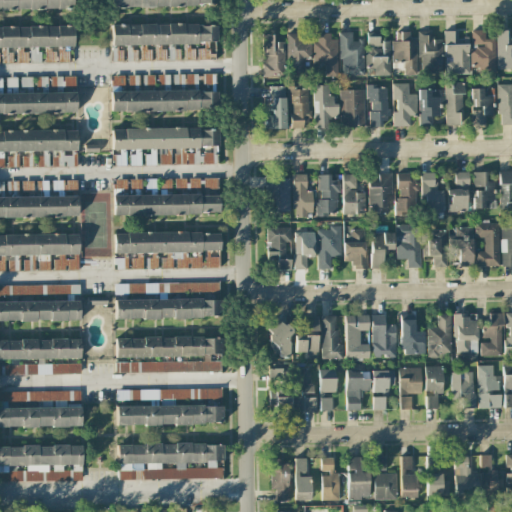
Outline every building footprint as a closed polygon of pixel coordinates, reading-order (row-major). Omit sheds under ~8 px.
[(0,0),(0,11),(71,11),(71,0),(0,0)] [(109,24),(218,21),(218,44),(210,45),(211,60),(194,60),(194,49),(203,49),(203,42),(191,42),(192,58),(185,58),(184,43),(173,43),(173,50),(180,49),(180,60),(167,61),(167,47),(162,47),(162,48),(167,48),(167,60),(155,60),(155,45),(146,45),(146,50),(151,50),(151,60),(140,60),(140,46),(133,46),(134,49),(138,49),(138,60),(127,60),(127,46),(117,46),(117,51),(123,50),(123,61),(110,61),(109,24)] [(0,27),(71,27),(71,47),(62,47),(63,51),(67,51),(67,61),(57,61),(57,48),(51,48),(51,51),(56,51),(56,62),(44,62),(43,48),(37,48),(37,52),(40,52),(40,62),(30,62),(30,46),(20,46),(20,54),(25,54),(25,62),(17,62),(17,47),(6,47),(6,54),(11,54),(11,62),(1,63),(0,50),(0,27)] [(496,30),(498,71),(511,70),(511,37),(510,38),(510,29),(496,30)] [(417,31),(431,30),(431,39),(441,39),(443,74),(419,75),(417,31)] [(444,31),(453,30),(453,45),(468,44),(470,73),(446,74),(444,31)] [(471,30),(484,30),(484,39),(495,38),(495,73),(472,74),(471,30)] [(338,32),(339,79),(364,78),(364,37),(358,37),(358,41),(352,41),(352,32),(338,32)] [(391,41),(392,76),(417,75),(416,37),(409,37),(409,32),(400,32),(400,40),(391,41)] [(286,33),(286,60),(291,60),(291,77),(311,76),(310,33),(286,33)] [(260,34),(261,77),(285,76),(284,42),(273,42),(273,34),(260,34)] [(318,34),(318,42),(312,42),(313,65),(324,65),(324,77),(337,77),(337,39),(329,39),(329,34),(318,34)] [(366,36),(367,75),(390,75),(389,41),(379,41),(379,36),(366,36)] [(111,75),(111,111),(216,109),(216,92),(214,92),(214,75),(201,75),(201,91),(196,91),(196,74),(184,74),(185,90),(183,90),(183,74),(170,74),(171,90),(168,90),(168,74),(157,75),(157,91),(153,91),(153,76),(142,76),(143,91),(139,91),(138,75),(126,75),(126,90),(125,90),(124,74),(111,75)] [(0,111),(75,111),(74,77),(63,78),(63,91),(62,91),(61,75),(49,75),(49,91),(47,91),(47,75),(35,76),(35,93),(31,93),(31,78),(22,78),(22,94),(16,94),(16,78),(5,78),(5,93),(0,93),(0,111)] [(445,81),(444,126),(457,126),(458,111),(463,111),(464,82),(445,81)] [(392,83),(392,126),(408,126),(408,117),(416,116),(416,94),(408,94),(408,83),(392,83)] [(314,85),(314,130),(327,129),(327,117),(337,117),(336,96),(329,96),(329,85),(314,85)] [(270,86),(271,98),(263,98),(264,129),(286,128),(284,86),(270,86)] [(367,86),(367,127),(381,127),(381,121),(387,121),(387,87),(367,86)] [(498,86),(511,86),(511,124),(500,124),(500,114),(497,114),(498,86)] [(287,89),(289,129),(303,129),(303,122),(309,122),(308,88),(287,89)] [(339,89),(340,128),(354,128),(354,114),(357,114),(357,127),(365,126),(364,88),(339,89)] [(471,89),(482,88),(491,95),(492,115),(484,115),(484,123),(472,124),(471,89)] [(418,89),(418,125),(431,125),(431,115),(440,115),(440,96),(430,95),(430,89),(418,89)] [(112,131),(112,148),(121,148),(121,156),(113,156),(113,164),(124,164),(124,149),(130,149),(130,164),(139,163),(139,148),(145,148),(145,164),(155,164),(155,149),(159,149),(159,164),(170,164),(170,149),(174,149),(174,164),(186,164),(186,149),(193,149),(193,153),(187,153),(187,165),(199,165),(199,162),(203,162),(203,164),(217,164),(217,131),(112,131)] [(0,132),(0,169),(5,169),(5,154),(10,154),(10,155),(7,155),(7,169),(20,169),(20,153),(26,153),(26,155),(21,155),(22,168),(33,168),(33,152),(43,152),(43,156),(38,157),(39,167),(49,167),(49,151),(56,151),(56,156),(53,156),(53,166),(75,165),(74,132),(0,132)] [(98,144),(98,152),(83,152),(84,144),(98,144)] [(511,169),(497,170),(498,214),(511,214),(511,169)] [(420,172),(421,196),(433,195),(433,214),(444,214),(443,191),(435,191),(434,172),(420,172)] [(453,174),(454,188),(447,188),(449,212),(466,210),(464,188),(468,188),(467,172),(453,174)] [(472,172),(485,172),(485,181),(494,181),(495,206),(473,207),(472,172)] [(391,173),(391,194),(384,195),(385,212),(369,213),(368,186),(377,186),(376,174),(391,173)] [(292,174),(313,174),(313,213),(306,213),(306,217),(296,217),(296,209),(292,209),(292,174)] [(341,175),(342,214),(365,214),(364,174),(341,175)] [(289,175),(289,211),(281,211),(281,217),(263,218),(263,176),(289,175)] [(318,176),(318,203),(315,203),(316,217),(328,217),(328,213),(336,213),(335,175),(318,176)] [(396,175),(396,189),(398,189),(398,198),(396,199),(396,202),(394,202),(394,216),(415,216),(415,192),(417,192),(417,183),(413,183),(413,181),(407,181),(407,175),(396,175)] [(111,178),(111,217),(221,216),(221,176),(201,176),(202,195),(199,195),(198,178),(189,178),(189,194),(184,194),(184,179),(175,179),(175,194),(170,194),(170,180),(161,180),(161,197),(154,197),(154,182),(146,182),(146,196),(140,196),(140,180),(129,180),(129,193),(128,193),(128,178),(111,178)] [(0,216),(78,216),(78,178),(63,178),(63,184),(63,181),(51,181),(51,197),(48,197),(48,181),(37,181),(37,196),(33,196),(33,182),(23,182),(23,199),(15,199),(15,183),(8,184),(8,200),(0,200),(0,216)] [(498,222),(498,265),(475,266),(475,251),(483,251),(483,238),(474,238),(474,223),(498,222)] [(287,225),(289,268),(266,269),(264,226),(287,225)] [(395,225),(419,225),(419,267),(406,267),(406,259),(395,259),(395,225)] [(339,226),(340,257),(330,257),(330,269),(316,269),(316,230),(329,229),(329,226),(339,226)] [(472,227),(473,267),(458,267),(457,247),(449,248),(448,236),(455,236),(455,227),(472,227)] [(511,227),(511,265),(501,265),(500,227),(511,227)] [(363,229),(363,241),(367,241),(368,269),(353,269),(353,266),(351,265),(351,261),(343,261),(342,243),(351,243),(351,230),(363,229)] [(445,230),(446,267),(432,267),(432,256),(422,256),(422,230),(445,230)] [(114,234),(220,232),(221,271),(201,271),(201,254),(201,268),(190,269),(190,263),(188,264),(187,268),(176,268),(176,259),(181,259),(180,252),(170,253),(170,267),(162,268),(162,252),(154,252),(155,266),(147,266),(146,251),(140,251),(140,268),(132,268),(132,253),(125,253),(126,267),(115,268),(114,234)] [(312,232),(313,256),(305,256),(305,269),(293,269),(292,232),(312,232)] [(392,232),(392,249),(382,249),(382,268),(370,268),(370,233),(392,232)] [(77,233),(0,234),(0,274),(6,274),(5,256),(13,256),(13,260),(7,261),(8,271),(18,271),(17,254),(30,254),(30,261),(24,261),(24,270),(33,270),(33,254),(37,254),(37,271),(49,270),(49,256),(57,256),(57,258),(52,259),(52,271),(64,270),(64,266),(67,266),(67,270),(78,270),(77,233)] [(114,284),(114,297),(219,295),(219,282),(114,284)] [(0,285),(0,299),(78,299),(78,285),(0,285)] [(86,296),(86,305),(106,305),(105,295),(86,296)] [(114,299),(114,318),(216,318),(216,299),(114,299)] [(0,300),(79,300),(79,320),(0,320),(0,300)] [(480,356),(501,356),(501,313),(484,313),(485,341),(479,341),(480,356)] [(267,314),(291,331),(287,337),(287,340),(289,343),(289,356),(285,358),(279,357),(278,349),(268,343),(268,333),(266,325),(267,314)] [(449,314),(436,315),(436,327),(426,327),(427,356),(450,355),(449,314)] [(454,314),(454,353),(476,352),(476,314),(454,314)] [(395,324),(384,325),(384,315),(370,315),(371,358),(395,357),(395,324)] [(317,316),(316,360),(303,360),(303,352),(295,352),(295,341),(305,341),(305,316),(317,316)] [(334,316),(334,329),(337,329),(337,344),(342,344),(342,359),(321,359),(320,316),(334,316)] [(344,316),(345,359),(368,358),(368,344),(359,344),(359,331),(368,331),(367,316),(344,316)] [(425,354),(424,332),(414,332),(413,316),(400,316),(400,354),(425,354)] [(114,338),(114,358),(221,356),(221,336),(114,338)] [(0,340),(79,340),(79,360),(0,360),(0,340)] [(115,362),(115,373),(220,372),(220,361),(115,362)] [(0,365),(0,375),(79,374),(79,364),(0,365)] [(494,365),(476,366),(477,408),(499,408),(499,393),(494,393),(494,365)] [(442,393),(441,366),(424,367),(424,392),(424,409),(436,408),(436,394),(442,393)] [(315,409),(315,396),(310,396),(309,368),(297,369),(298,396),(276,397),(276,391),(268,392),(269,410),(315,409)] [(397,369),(398,409),(409,409),(409,394),(420,393),(419,368),(397,369)] [(268,378),(283,379),(284,369),(268,369),(268,378)] [(334,393),(334,370),(318,370),(319,411),(331,411),(331,393),(334,393)] [(394,385),(393,370),(371,371),(371,393),(387,392),(387,385),(394,385)] [(345,410),(360,410),(360,391),(369,391),(368,371),(345,372),(345,410)] [(460,409),(473,408),(472,372),(451,372),(451,400),(460,400),(460,409)] [(503,408),(511,407),(511,374),(502,375),(503,408)] [(0,391),(79,389),(79,403),(0,404),(0,391)] [(115,389),(115,400),(220,400),(220,389),(115,389)] [(372,410),(384,410),(384,396),(372,396),(372,410)] [(117,407),(117,426),(223,424),(222,405),(117,407)] [(0,408),(0,428),(79,426),(78,406),(0,408)] [(118,447),(118,465),(223,462),(223,444),(118,447)] [(0,446),(80,445),(81,464),(0,464),(0,446)] [(468,456),(454,455),(453,494),(477,494),(477,474),(467,474),(468,456)] [(490,455),(478,455),(480,496),(496,496),(496,470),(490,470),(490,455)] [(411,457),(400,456),(399,498),(415,498),(416,473),(411,472),(411,457)] [(359,457),(346,457),(347,499),(368,498),(368,472),(360,472),(359,457)] [(385,457),(374,457),(373,470),(384,470),(385,457)] [(293,458),(294,500),(309,500),(308,458),(293,458)] [(320,501),(338,500),(337,473),(332,473),(332,458),(320,458),(320,474),(320,501)] [(270,490),(275,490),(275,501),(287,501),(288,462),(271,461),(270,490)] [(221,468),(221,477),(118,480),(118,471),(221,468)] [(0,469),(0,480),(79,480),(79,469),(0,469)] [(395,500),(396,474),(373,473),(373,500),(395,500)] [(426,495),(446,495),(445,473),(425,473),(426,495)]
